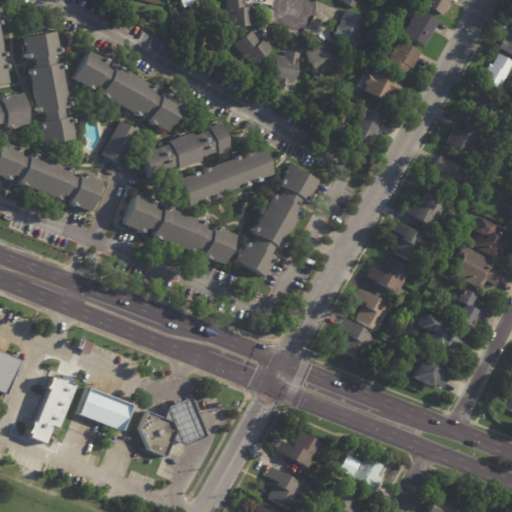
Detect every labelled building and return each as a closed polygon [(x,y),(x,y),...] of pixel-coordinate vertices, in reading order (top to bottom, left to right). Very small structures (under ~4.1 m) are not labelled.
[(190,0),(192,4),(183,9),(179,2),(177,0),(190,0)] [(243,0),(244,9),(251,8),(252,28),(231,30),(231,34),(221,35),(220,24),(227,24),(225,0),(243,0)] [(360,0),(356,9),(341,1),(341,0),(360,0)] [(447,0),(450,2),(441,18),(419,6),(422,0),(447,0)] [(340,22),(345,10),(366,19),(358,38),(360,39),(357,48),(333,38),(334,35),(333,35),(337,26),(338,27),(340,22)] [(438,23),(424,47),(402,35),(406,28),(407,29),(410,24),(409,24),(413,15),(415,16),(418,11),(438,22),(438,23)] [(511,56),(498,48),(511,25),(511,56)] [(16,38),(48,31),(54,60),(70,139),(38,146),(16,38)] [(258,43),(259,44),(264,41),(271,52),(248,68),(233,46),(251,33),(258,43)] [(420,53),(411,71),(409,70),(405,77),(381,64),(384,59),(388,61),(396,47),(399,42),(420,53)] [(326,56),(331,71),(313,77),(311,71),(312,71),(306,53),(323,47),(326,56)] [(84,51),(180,104),(166,131),(69,77),(84,51)] [(287,53),(298,55),(293,84),(289,83),(288,87),(277,85),(278,81),(271,80),(274,57),(284,59),(285,53),(287,53)] [(498,54),(511,61),(511,65),(499,89),(481,79),(489,64),(492,65),(498,54)] [(356,67),(365,61),(368,65),(359,71),(356,67)] [(401,88),(395,99),(389,96),(384,104),(363,93),(367,86),(364,85),(369,75),(372,77),(375,73),(401,87),(401,88)] [(487,124),(462,109),(469,97),(471,99),(480,84),(499,96),(491,111),(494,112),(487,124)] [(0,96),(15,94),(21,125),(0,129),(0,96)] [(383,121),(367,148),(349,137),(364,110),(383,121)] [(473,158),(445,144),(454,127),(461,130),(466,121),(487,132),(473,158)] [(115,122),(96,156),(101,158),(99,161),(117,171),(120,165),(137,134),(115,122)] [(134,151),(194,130),(213,123),(223,151),(144,179),(134,151)] [(0,145),(95,183),(84,210),(61,201),(10,181),(0,177),(0,145)] [(171,181),(255,147),(266,175),(259,178),(246,183),(182,208),(171,181)] [(81,151),(83,155),(82,159),(78,160),(75,159),(73,156),(74,152),(77,150),(81,151)] [(434,165),(439,156),(465,170),(463,176),(466,177),(461,187),(458,185),(454,192),(433,180),(438,171),(432,168),(434,165)] [(229,262),(282,167),(311,183),(272,253),(258,278),(229,262)] [(427,225),(403,211),(408,202),(418,208),(419,205),(420,206),(427,192),(448,204),(434,228),(427,224),(427,225)] [(216,265),(116,224),(127,196),(220,234),(228,237),(216,265)] [(509,236),(508,238),(511,240),(511,256),(501,250),(499,254),(496,253),(494,258),(470,246),(472,241),(473,242),(476,236),(483,240),(485,237),(471,230),(477,218),(510,235),(509,236)] [(399,223),(427,239),(414,265),(392,253),(401,237),(391,231),(396,222),(399,223)] [(497,272),(495,277),(498,278),(493,286),(485,281),(480,290),(451,274),(456,264),(455,263),(458,258),(456,256),(462,246),(494,264),(492,268),(498,271),(497,272)] [(400,288),(396,294),(365,277),(374,261),(385,267),(390,258),(410,270),(400,288)] [(360,290),(389,307),(375,332),(355,320),(362,307),(361,307),(363,304),(353,299),(358,289),(360,290)] [(475,298),(473,302),(483,307),(475,323),(472,322),(469,328),(453,320),(461,305),(453,301),(459,289),(476,297),(475,298)] [(457,332),(455,335),(465,340),(459,353),(448,348),(446,352),(443,351),(440,356),(416,343),(419,338),(420,339),(423,333),(430,337),(431,333),(426,331),(425,331),(418,328),(424,315),(457,332)] [(367,348),(359,362),(339,350),(346,337),(345,336),(347,334),(337,328),(342,319),(374,337),(367,348)] [(0,355),(16,362),(3,395),(0,393),(0,355)] [(448,374),(445,380),(446,380),(442,388),(433,384),(430,388),(411,378),(422,355),(442,366),(440,369),(448,373),(448,374)] [(49,373),(74,382),(68,398),(42,388),(48,372),(49,373)] [(84,389),(127,406),(117,431),(73,413),(83,388),(84,389)] [(503,410),(511,413),(511,388),(511,389),(503,410)] [(173,444),(169,442),(162,458),(145,451),(136,430),(143,412),(160,419),(164,408),(187,399),(202,436),(200,439),(180,446),(173,444)] [(319,441),(306,466),(298,462),(297,462),(274,449),(279,440),(289,445),(298,430),(319,441)] [(376,483),(373,489),(346,474),(351,465),(356,468),(363,455),(381,465),(375,475),(379,477),(376,483)] [(338,464),(335,469),(330,466),(333,461),(338,464)] [(294,481),(298,483),(300,479),(304,481),(301,487),(300,486),(288,509),(267,497),(274,483),(273,482),(274,480),(265,475),(270,466),(293,479),(293,480),(294,481)] [(353,501),(351,505),(360,511),(359,511),(333,511),(323,506),(335,487),(342,491),(345,485),(358,492),(353,501)] [(426,511),(432,497),(461,509),(459,511),(426,511)] [(236,511),(238,509),(243,511),(250,511),(257,499),(283,511),(282,511),(236,511)]
